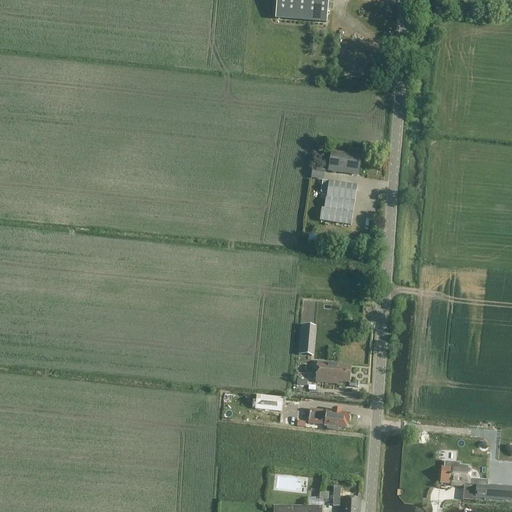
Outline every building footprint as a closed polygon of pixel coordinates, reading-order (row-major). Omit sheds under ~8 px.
[(276,0),(275,20),(326,23),(327,0),(276,0)] [(356,55),(369,56),(369,48),(342,48),(342,61),(350,62),(350,55),(356,55)] [(361,78),(361,68),(337,69),(338,78),(361,78)] [(331,153),(328,171),(358,176),(361,158),(331,153)] [(312,168),(311,179),(323,181),(324,170),(312,168)] [(328,182),(322,181),(321,193),(326,194),(322,222),(350,226),(356,186),(328,182)] [(349,383),(350,368),(339,367),(340,364),(317,362),(315,383),(338,385),(338,382),(349,383)] [(349,419),(348,417),(349,415),(341,414),(341,412),(331,411),(331,413),(309,410),(307,425),(323,427),(323,428),(327,429),(327,430),(337,432),(337,428),(346,429),(346,424),(347,425),(348,422),(349,421),(349,420),(349,419)] [(451,486),(468,487),(469,470),(451,468),(451,470),(442,469),(441,484),(451,484),(451,486)] [(493,485),(476,484),(476,494),(497,494),(497,484),(503,484),(503,477),(493,477),(493,485)] [(341,511),(359,511),(360,500),(342,499),(341,511)]
